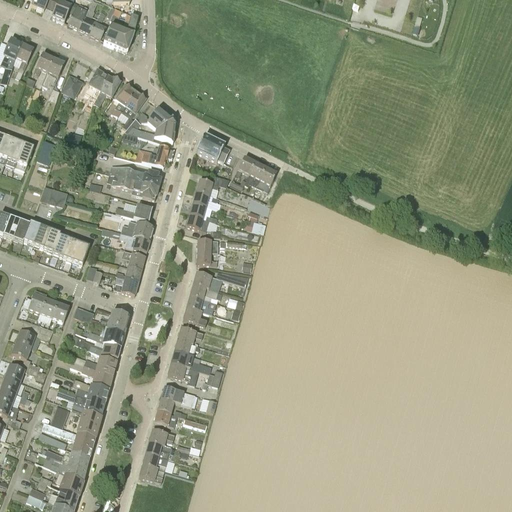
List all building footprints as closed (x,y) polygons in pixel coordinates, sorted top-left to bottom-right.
[(45,9),(49,0),(31,0),(34,1),(31,9),(43,14),(45,9)] [(51,21),(64,27),(75,0),(67,0),(67,1),(68,1),(65,8),(59,5),(60,2),(55,0),(49,0),(45,9),(54,13),(51,21)] [(95,27),(90,24),(94,15),(93,15),(97,5),(93,2),(91,5),(87,16),(78,33),(89,39),(95,27)] [(78,33),(87,16),(76,10),(67,28),(78,33)] [(112,18),(115,12),(110,10),(106,20),(110,23),(112,18)] [(121,15),(115,12),(112,18),(118,21),(121,15)] [(99,26),(102,20),(104,17),(100,15),(95,27),(89,39),(100,44),(105,32),(97,28),(98,26),(99,26)] [(127,54),(133,38),(137,22),(130,19),(128,26),(126,34),(123,33),(115,29),(118,21),(112,18),(110,23),(109,24),(112,25),(103,46),(124,56),(127,54)] [(15,62),(22,47),(10,42),(3,58),(4,59),(0,67),(0,68),(5,71),(0,86),(6,88),(14,63),(15,62)] [(19,82),(33,53),(22,47),(15,62),(21,65),(19,71),(14,80),(19,82)] [(46,76),(53,62),(42,57),(32,77),(30,81),(35,84),(40,73),(46,76)] [(52,92),(64,67),(53,62),(46,76),(41,88),(47,91),(45,95),(50,97),(47,103),(55,106),(59,95),(52,92)] [(93,107),(108,80),(96,74),(88,88),(89,88),(87,94),(91,96),(86,106),(92,109),(93,107)] [(35,84),(30,81),(32,77),(29,75),(26,87),(32,89),(35,84)] [(60,95),(74,102),(83,85),(69,78),(60,95)] [(111,101),(119,86),(112,81),(111,83),(108,80),(93,107),(99,110),(105,98),(111,101)] [(120,116),(134,95),(124,88),(114,103),(118,106),(114,111),(115,112),(111,117),(117,121),(120,116)] [(134,95),(120,116),(128,121),(130,123),(145,102),(134,95)] [(155,133),(173,126),(172,123),(158,112),(149,124),(146,121),(147,119),(141,115),(134,124),(139,127),(141,126),(147,126),(155,133)] [(33,119),(30,126),(36,129),(40,123),(33,119)] [(124,126),(121,130),(126,133),(133,125),(130,123),(128,121),(124,126)] [(139,127),(134,124),(133,125),(126,133),(123,137),(129,138),(166,148),(167,146),(172,147),(174,130),(173,126),(155,133),(156,133),(155,138),(141,134),(136,132),(140,128),(140,127),(141,126),(139,127)] [(225,163),(229,154),(223,151),(224,149),(203,139),(195,155),(216,166),(218,164),(223,167),(225,163)] [(0,165),(5,168),(13,144),(4,141),(0,149),(0,165)] [(14,171),(23,148),(13,144),(5,168),(14,171)] [(37,164),(48,168),(56,149),(44,144),(37,164)] [(26,170),(33,152),(23,148),(14,171),(24,175),(26,170)] [(114,158),(116,151),(110,149),(108,155),(114,158)] [(171,163),(173,155),(159,150),(157,157),(139,152),(134,165),(163,172),(166,162),(171,163)] [(254,166),(243,161),(234,180),(238,182),(241,175),(248,179),(254,166)] [(248,179),(254,182),(251,188),(256,190),(265,172),(254,166),(248,179)] [(138,173),(137,176),(111,169),(108,178),(157,191),(161,179),(138,173)] [(256,190),(267,195),(276,177),(265,172),(256,190)] [(154,204),(157,191),(108,178),(106,186),(110,187),(110,188),(111,189),(131,195),(131,198),(154,204)] [(226,190),(228,184),(215,180),(213,188),(208,186),(199,184),(195,195),(212,200),(218,202),(218,201),(216,201),(218,194),(217,194),(218,189),(225,192),(226,190)] [(229,188),(241,194),(243,190),(239,188),(231,184),(229,188)] [(101,190),(90,186),(88,192),(99,195),(101,190)] [(47,206),(51,192),(44,190),(39,204),(47,206)] [(56,209),(60,195),(51,192),(47,206),(56,209)] [(208,204),(211,204),(212,200),(195,195),(192,207),(206,211),(208,204)] [(74,201),(71,197),(67,197),(65,203),(72,205),(74,201)] [(203,222),(206,211),(192,207),(189,218),(203,222)] [(148,226),(152,213),(136,209),(134,216),(131,215),(129,221),(148,226)] [(115,217),(129,221),(131,215),(117,211),(115,217)] [(248,223),(255,226),(257,218),(250,215),(248,223)] [(0,238),(2,239),(9,221),(0,217),(0,238)] [(206,236),(208,224),(205,223),(203,222),(189,218),(186,230),(199,234),(206,236)] [(12,243),(19,225),(9,221),(2,239),(12,243)] [(262,228),(255,226),(248,223),(246,228),(252,229),(251,234),(260,237),(263,228),(262,228)] [(22,247),(29,226),(29,228),(19,225),(12,243),(22,247)] [(32,250),(39,230),(29,226),(22,247),(32,250)] [(149,245),(153,231),(135,226),(133,235),(128,233),(128,231),(123,229),(120,237),(149,245)] [(42,254),(50,234),(39,230),(32,250),(42,254)] [(52,258),(60,238),(50,234),(42,254),(52,258)] [(149,245),(120,237),(119,242),(126,244),(124,251),(146,256),(149,245)] [(62,262),(69,243),(59,240),(60,238),(52,258),(62,262)] [(72,265),(78,247),(69,243),(62,262),(72,265)] [(217,256),(217,244),(197,244),(196,256),(210,256),(217,256)] [(89,251),(88,251),(78,247),(72,265),(82,269),(89,251)] [(141,274),(144,261),(123,255),(121,262),(129,264),(128,271),(141,274)] [(217,256),(210,256),(196,256),(196,268),(217,269),(217,264),(211,264),(211,257),(217,256)] [(242,265),(241,274),(250,276),(251,266),(242,265)] [(92,284),(96,274),(97,272),(90,270),(86,282),(92,284)] [(138,286),(141,274),(128,271),(125,280),(122,279),(123,277),(116,275),(115,280),(124,282),(138,286)] [(92,284),(98,286),(102,276),(96,274),(92,284)] [(196,276),(192,288),(216,295),(219,283),(241,289),(245,290),(246,291),(248,280),(217,275),(215,281),(196,276)] [(134,299),(138,286),(124,282),(123,289),(115,287),(113,293),(113,294),(134,299)] [(218,296),(216,295),(192,288),(189,300),(203,304),(204,299),(220,303),(222,298),(218,296)] [(39,317),(45,302),(33,298),(31,304),(25,301),(22,311),(39,317)] [(208,305),(203,304),(189,300),(186,311),(202,316),(202,315),(212,317),(213,312),(207,310),(208,305)] [(51,322),(57,306),(45,302),(39,317),(51,322)] [(241,313),(243,305),(237,303),(234,311),(241,313)] [(69,311),(68,311),(57,306),(51,322),(63,326),(69,311)] [(78,323),(82,312),(76,310),(72,321),(78,323)] [(200,322),(202,316),(186,311),(182,324),(192,326),(198,328),(205,330),(207,324),(200,322)] [(84,325),(88,315),(82,312),(78,323),(84,325)] [(240,314),(232,312),(230,321),(238,323),(240,314)] [(90,327),(91,324),(94,317),(88,315),(84,325),(90,327)] [(123,338),(128,321),(111,316),(108,327),(98,324),(97,325),(91,324),(90,327),(96,329),(96,330),(106,334),(123,338)] [(36,334),(38,329),(24,324),(22,329),(36,334)] [(73,335),(80,338),(82,332),(81,331),(81,329),(78,328),(78,330),(75,329),(73,335)] [(37,334),(36,334),(22,329),(20,335),(19,335),(15,346),(30,352),(36,354),(40,342),(37,341),(38,339),(35,338),(37,334)] [(50,340),(40,336),(42,330),(38,329),(36,334),(37,334),(35,338),(38,339),(37,341),(40,342),(48,345),(50,340)] [(40,336),(50,340),(52,334),(42,330),(40,336)] [(202,338),(190,334),(180,331),(177,344),(193,348),(195,341),(201,343),(202,338)] [(120,352),(123,338),(106,334),(104,341),(88,335),(86,341),(102,347),(104,348),(120,352)] [(84,345),(84,343),(73,339),(70,347),(99,359),(117,363),(120,352),(104,348),(103,352),(84,345)] [(192,349),(193,348),(177,344),(173,355),(193,361),(193,360),(195,353),(198,354),(199,350),(192,349)] [(26,363),(30,352),(15,346),(11,358),(24,363),(22,368),(28,370),(30,367),(30,364),(26,363)] [(192,365),(193,361),(173,355),(170,366),(197,374),(209,377),(210,377),(211,371),(192,365)] [(96,370),(94,367),(74,359),(72,365),(83,369),(95,374),(112,379),(116,366),(98,361),(96,370)] [(109,391),(112,379),(95,374),(83,369),(72,365),(69,371),(91,379),(94,379),(92,387),(109,391)] [(185,387),(193,390),(197,374),(170,366),(167,379),(186,384),(185,387)] [(37,374),(28,370),(22,368),(20,373),(9,369),(5,380),(20,386),(23,375),(26,376),(35,380),(37,374)] [(218,391),(221,380),(214,378),(211,389),(218,391)] [(15,398),(20,386),(5,380),(0,392),(15,398)] [(104,408),(108,394),(89,389),(74,383),(71,390),(77,392),(75,398),(76,399),(104,408)] [(183,396),(173,393),(163,390),(160,402),(174,406),(191,411),(195,398),(183,395),(183,396)] [(11,409),(15,398),(0,392),(0,405),(18,412),(11,409)] [(56,399),(73,405),(76,399),(75,398),(58,393),(56,399)] [(101,421),(100,421),(104,408),(76,399),(73,405),(71,412),(82,416),(101,421)] [(171,417),(174,406),(160,402),(157,413),(171,417)] [(216,406),(215,405),(206,402),(203,414),(213,417),(216,406)] [(15,419),(18,412),(0,405),(0,418),(3,420),(1,424),(7,427),(19,431),(21,425),(15,423),(16,420),(15,419)] [(61,433),(69,414),(57,410),(49,428),(61,433)] [(173,418),(171,417),(157,413),(154,425),(181,432),(183,428),(205,434),(207,428),(185,422),(185,421),(173,418)] [(94,444),(101,421),(82,416),(76,438),(94,444)] [(61,433),(49,428),(43,426),(41,432),(75,444),(71,457),(88,463),(94,444),(76,438),(61,433)] [(167,437),(152,433),(148,445),(162,449),(164,445),(172,447),(174,439),(167,437)] [(64,453),(66,448),(40,437),(37,443),(64,453)] [(148,445),(145,457),(167,463),(168,456),(169,456),(170,455),(171,452),(163,450),(162,449),(148,445)] [(200,452),(191,450),(190,452),(178,448),(176,453),(189,456),(198,458),(200,452)] [(53,462),(61,465),(62,460),(46,454),(44,458),(53,462)] [(64,454),(62,460),(61,465),(85,476),(88,463),(71,457),(64,454)] [(167,463),(145,457),(142,468),(164,474),(165,474),(168,463),(167,463)] [(61,465),(53,462),(49,472),(56,475),(56,476),(63,479),(83,486),(85,476),(61,465)] [(161,487),(164,474),(142,468),(138,480),(154,485),(161,487)] [(46,488),(49,490),(51,484),(40,479),(38,485),(46,488)] [(77,502),(83,486),(63,479),(58,493),(77,502)] [(38,485),(36,490),(44,494),(46,488),(38,485)] [(42,504),(45,497),(31,491),(28,498),(42,504)] [(59,511),(74,511),(77,502),(58,493),(57,494),(59,494),(53,509),(59,511)] [(45,505),(42,504),(28,498),(26,505),(42,511),(45,505)]
